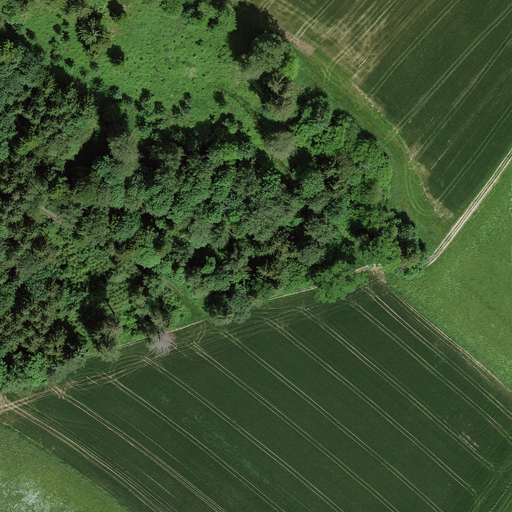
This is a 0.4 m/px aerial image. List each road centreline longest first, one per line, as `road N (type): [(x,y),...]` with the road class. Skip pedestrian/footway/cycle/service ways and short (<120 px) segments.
road 1 (track): [(203,318),(373,266),(421,265),(511,154)]
road 2 (track): [(0,182),(162,275),(203,318)]
